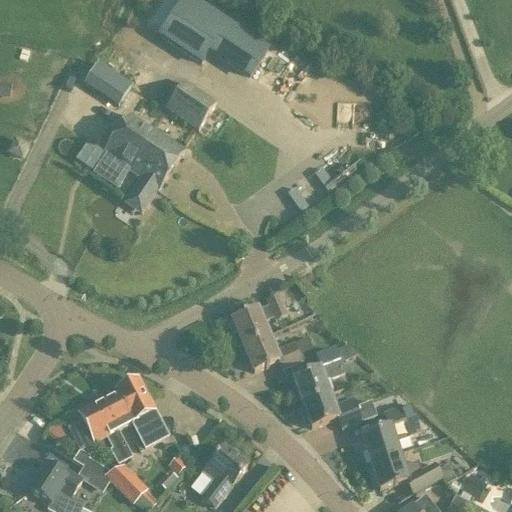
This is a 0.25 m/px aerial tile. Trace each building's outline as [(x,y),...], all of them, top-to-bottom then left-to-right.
[(268,52),(189,0),(186,0),(160,39),(201,67),(210,53),(249,80),(268,52)] [(101,63),(85,83),(118,108),(134,87),(101,63)] [(189,75),(164,112),(197,134),(222,96),(189,75)] [(117,193),(129,175),(142,184),(130,203),(144,213),(182,155),(128,119),(104,156),(105,157),(92,177),(117,193)] [(370,137),(340,140),(341,148),(370,145),(370,137)] [(14,142),(8,155),(21,161),(27,148),(14,142)] [(242,349),(243,350),(269,339),(263,325),(272,321),(274,326),(288,319),(279,299),(265,305),(268,311),(258,315),(258,313),(232,324),(237,336),(232,339),(238,351),(242,349)] [(275,355),(269,339),(243,350),(254,376),(279,366),(282,375),(290,371),(316,361),(308,343),(294,348),(294,347),(275,355)] [(290,371),(294,383),(293,383),(302,408),(329,398),(325,386),(344,378),(339,364),(354,359),(345,351),(316,361),(290,371)] [(119,435),(131,429),(136,439),(132,442),(140,457),(169,442),(140,387),(135,386),(115,396),(116,397),(103,404),(119,435)] [(333,409),(329,398),(302,408),(311,433),(337,423),(341,433),(376,420),(370,405),(356,410),(353,402),(333,409)] [(132,461),(119,435),(103,404),(78,417),(94,448),(106,442),(111,452),(109,454),(117,468),(132,461)] [(385,417),(389,432),(362,441),(371,468),(398,459),(394,447),(420,438),(410,409),(385,417)] [(203,477),(213,485),(200,502),(213,511),(214,511),(248,470),(224,451),(203,477)] [(402,470),(398,459),(371,468),(380,494),(405,486),(411,499),(443,482),(434,467),(421,475),(417,465),(402,470)] [(88,462),(80,474),(106,490),(109,485),(103,480),(111,476),(88,462)] [(29,495),(49,507),(46,511),(81,511),(83,508),(70,503),(81,485),(101,497),(106,490),(80,474),(77,480),(60,470),(58,474),(47,467),(29,495)] [(124,470),(111,476),(103,480),(109,485),(132,510),(136,505),(142,511),(151,511),(156,508),(145,496),(147,494),(124,470)] [(433,511),(425,501),(411,511),(433,511)] [(455,501),(449,511),(466,511),(469,508),(455,501)]
